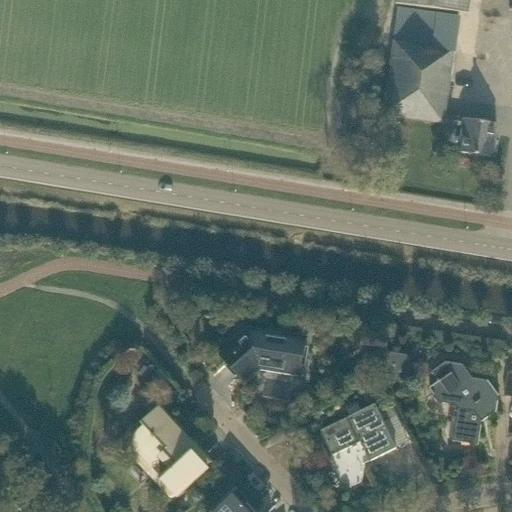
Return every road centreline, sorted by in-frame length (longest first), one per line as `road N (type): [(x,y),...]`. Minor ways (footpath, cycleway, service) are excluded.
road 1 (tertiary): [(511,251),(0,168)]
road 2 (residential): [(305,511),(204,391)]
